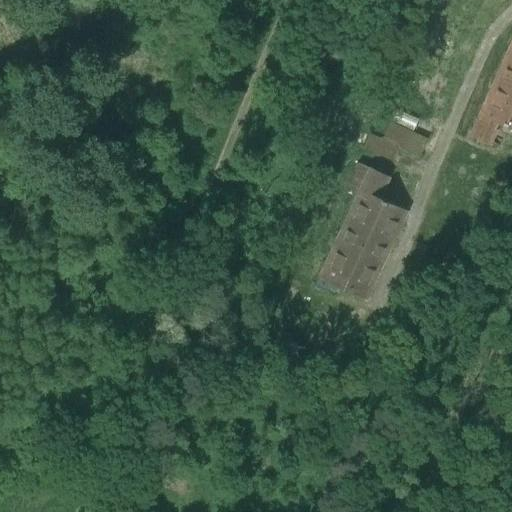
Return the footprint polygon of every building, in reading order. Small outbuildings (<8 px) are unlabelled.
[(511,33),(468,135),(488,142),(497,121),(511,127),(511,33)] [(394,145),(370,134),(364,147),(389,158),(394,145)] [(367,165),(357,161),(347,183),(357,187),(367,165)] [(387,174),(367,165),(316,276),(363,298),(405,208),(377,195),(387,174)] [(143,444),(140,446),(139,449),(141,452),(153,454),(155,445),(143,444)]
